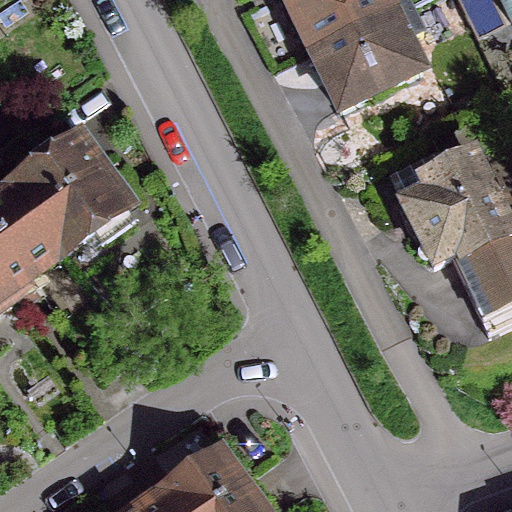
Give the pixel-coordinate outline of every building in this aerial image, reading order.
[(277,0),(307,59),(404,11),(398,0),(277,0)] [(511,0),(495,0),(509,29),(511,28),(511,0)] [(404,11),(307,59),(335,118),(418,78),(395,30),(410,23),(404,11)] [(25,181),(8,193),(57,263),(90,240),(98,251),(131,227),(75,146),(48,165),(40,154),(17,170),(25,181)] [(511,216),(497,223),(468,163),(421,185),(417,176),(389,190),(429,273),(457,260),(483,316),(511,302),(511,216)] [(56,264),(57,263),(8,193),(6,194),(8,196),(0,201),(0,294),(3,299),(54,263),(56,264)] [(168,483),(153,494),(165,511),(266,511),(245,482),(236,489),(215,460),(172,489),(168,483)] [(165,511),(153,494),(138,504),(142,510),(139,511),(165,511)]
